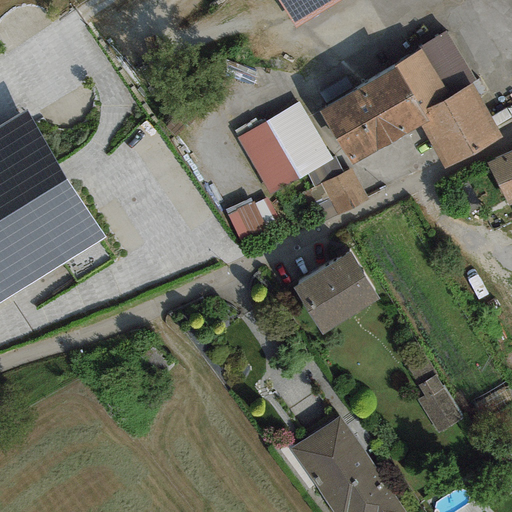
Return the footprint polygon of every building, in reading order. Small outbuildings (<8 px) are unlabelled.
[(276,0),(295,31),(345,0),(276,0)] [(474,82),(445,31),(393,67),(421,115),(471,83),(474,82)] [(393,67),(316,112),(348,167),(419,125),(425,122),(421,115),(393,67)] [(501,138),(471,83),(421,115),(425,122),(419,125),(442,169),(474,155),(501,138)] [(298,100),(236,136),(269,193),(297,178),(297,179),(307,174),(332,159),(298,100)] [(27,111),(0,126),(0,302),(105,240),(27,111)] [(511,202),(511,150),(487,162),(506,205),(511,202)] [(332,159),(307,174),(313,188),(321,184),(342,175),(334,158),(332,159)] [(367,201),(351,170),(342,175),(321,184),(338,216),(367,201)] [(250,198),(224,211),(241,242),(280,222),(266,195),(252,202),(250,198)] [(352,252),(292,289),(321,336),(381,299),(352,252)] [(462,417),(423,356),(405,368),(424,396),(417,400),(438,433),(462,417)] [(404,511),(339,416),(290,449),(291,451),(332,511),(404,511)]
